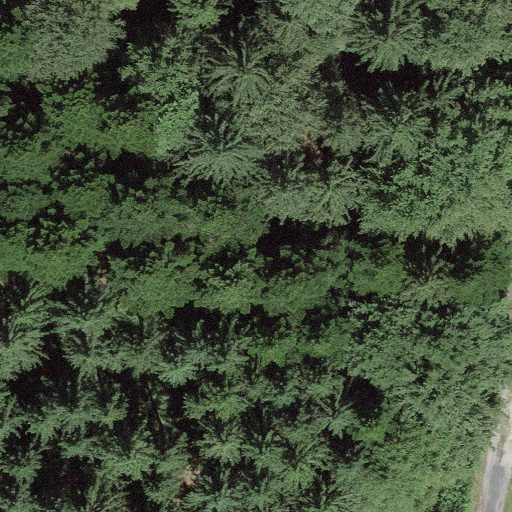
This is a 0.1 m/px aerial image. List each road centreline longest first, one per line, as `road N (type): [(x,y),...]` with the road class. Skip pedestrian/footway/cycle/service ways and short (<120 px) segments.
road 1 (track): [(489,0),(511,194)]
road 2 (track): [(511,323),(485,511)]
